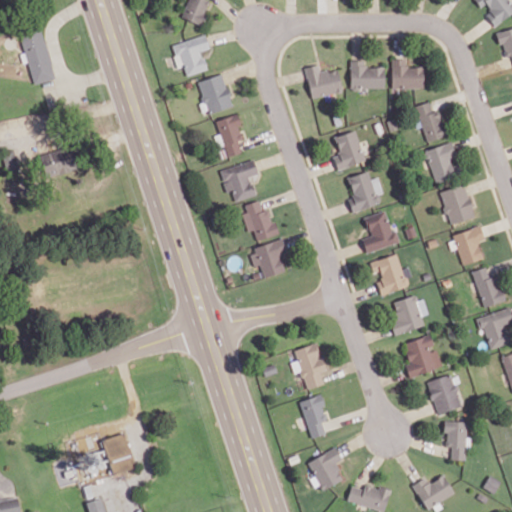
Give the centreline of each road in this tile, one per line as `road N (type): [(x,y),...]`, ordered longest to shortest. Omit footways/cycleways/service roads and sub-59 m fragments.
road 1 (primary): [(101,0),(269,511)]
road 2 (residential): [(292,24),(269,45),(267,76),(387,431)]
road 3 (residential): [(0,393),(208,326),(340,295)]
road 4 (residential): [(292,24),(423,22),(446,29),(459,46)]
road 5 (residential): [(459,46),(511,201)]
